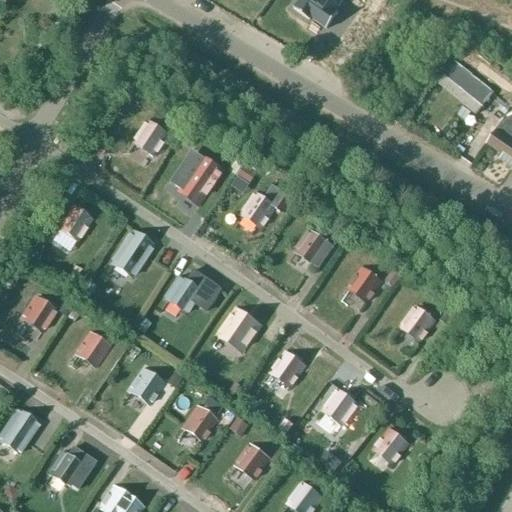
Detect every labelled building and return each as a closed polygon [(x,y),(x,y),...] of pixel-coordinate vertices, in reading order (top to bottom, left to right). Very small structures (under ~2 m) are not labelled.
[(301,0),(294,10),(310,21),(311,19),(327,30),(338,14),(335,12),(344,0),(301,0)] [(443,74),(437,81),(477,115),(483,107),(494,93),(453,60),(442,73),(443,74)] [(507,117),(488,144),(504,155),(501,160),(511,167),(511,119),(511,120),(507,117)] [(149,123),(135,143),(155,157),(169,137),(149,123)] [(197,155),(176,187),(180,190),(179,192),(199,206),(224,171),(220,168),(219,170),(197,155)] [(245,164),(237,176),(249,183),(256,172),(245,164)] [(256,195),(242,215),(263,229),(277,209),(282,212),(291,199),(273,187),(264,200),(256,195)] [(72,208),(59,228),(79,241),(92,221),(72,208)] [(310,232),(296,252),(316,266),(330,246),(310,232)] [(133,233),(126,244),(112,264),(132,277),(153,246),(133,233)] [(336,233),(331,240),(339,246),(344,238),(336,233)] [(34,247),(28,257),(36,262),(42,252),(34,247)] [(363,269),(349,289),(369,303),(383,283),(363,269)] [(179,279),(166,299),(186,313),(193,303),(208,313),(222,292),(194,273),(187,284),(179,279)] [(391,274),(386,281),(393,286),(398,278),(391,274)] [(88,282),(81,293),(89,298),(96,288),(88,282)] [(36,298),(22,319),(42,333),(56,312),(36,298)] [(65,303),(59,311),(66,316),(72,308),(65,303)] [(76,307),(68,318),(74,322),(82,311),(76,307)] [(443,328),(416,308),(401,327),(416,339),(408,349),(420,358),(443,328)] [(236,310),(218,337),(242,353),(260,327),(236,310)] [(143,320),(136,331),(143,335),(150,325),(143,320)] [(90,334),(76,355),(97,369),(110,348),(90,334)] [(286,354),(272,373),(292,387),(306,368),(286,354)] [(144,371),(129,391),(150,406),(164,385),(144,371)] [(174,374),(168,384),(174,388),(181,378),(174,374)] [(235,385),(227,395),(234,400),(241,389),(235,385)] [(339,392),(325,410),(344,425),(358,406),(339,392)] [(207,398),(203,404),(218,415),(223,408),(207,398)] [(182,428),(191,434),(203,443),(217,423),(197,408),(182,428)] [(18,410),(0,436),(0,441),(18,454),(38,424),(18,410)] [(237,419),(230,429),(241,437),(248,427),(237,419)] [(286,421),(279,431),(285,436),(293,426),(286,421)] [(390,431),(375,449),(394,464),(408,446),(390,431)] [(251,446),(236,465),(256,480),(270,460),(251,446)] [(48,474),(69,488),(70,486),(77,491),(95,464),(72,449),(67,457),(62,454),(48,474)] [(280,451),(271,462),(277,467),(286,456),(280,451)] [(328,454),(320,463),(334,474),(342,464),(328,454)] [(303,484),(288,504),(299,511),(312,511),(323,499),(303,484)] [(113,488),(99,509),(104,511),(142,511),(144,509),(113,488)] [(6,492),(2,498),(12,505),(19,494),(13,490),(6,492)] [(330,493),(324,500),(329,504),(335,496),(330,493)]
